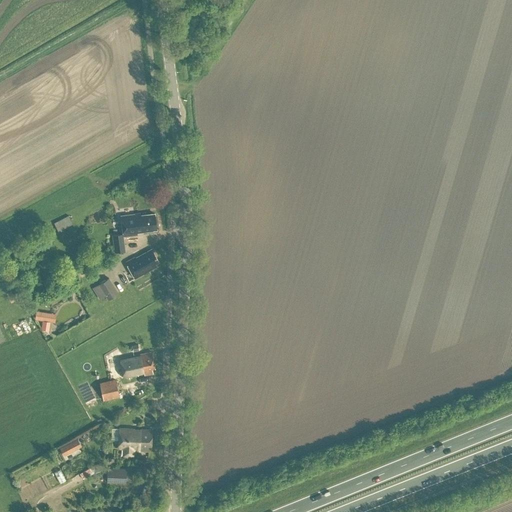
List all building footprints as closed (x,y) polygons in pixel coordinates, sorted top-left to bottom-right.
[(141,213),(121,215),(122,218),(123,233),(124,236),(138,234),(138,232),(157,230),(155,214),(141,215),(141,213)] [(59,220),(53,223),(57,229),(62,227),(59,220)] [(123,233),(111,235),(113,252),(125,250),(124,236),(123,233)] [(158,261),(151,248),(141,254),(142,256),(136,259),(135,257),(127,262),(135,277),(156,266),(155,263),(158,261)] [(109,277),(98,284),(105,296),(107,300),(118,293),(109,277)] [(36,310),(35,319),(49,321),(50,312),(36,310)] [(152,352),(119,358),(120,362),(122,374),(123,378),(138,375),(138,373),(144,371),(145,374),(154,373),(153,368),(155,368),(152,352)] [(119,397),(115,379),(100,382),(104,400),(119,397)] [(133,456),(133,449),(139,449),(139,451),(148,451),(148,446),(151,446),(152,429),(134,428),(134,427),(119,426),(118,448),(123,448),(123,455),(133,456)] [(77,438),(70,441),(74,450),(81,446),(77,438)] [(93,465),(79,473),(82,478),(94,472),(104,469),(103,463),(93,465)] [(125,468),(108,467),(107,481),(125,482),(125,468)]
